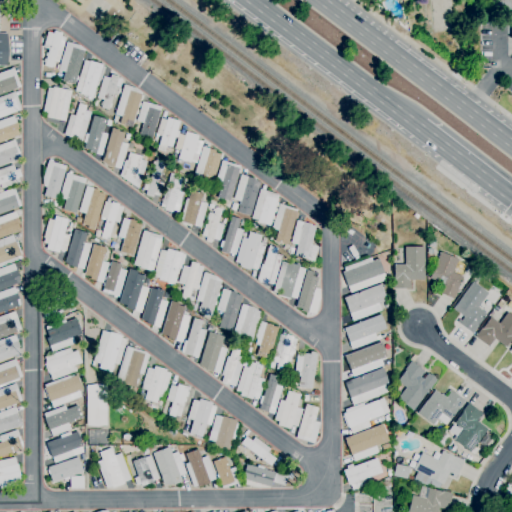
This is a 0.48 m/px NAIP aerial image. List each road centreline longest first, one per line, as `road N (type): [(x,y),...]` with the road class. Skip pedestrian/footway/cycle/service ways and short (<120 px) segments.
road 1 (trunk): [(511,146),(320,0)]
road 2 (trunk): [(242,0),(417,133)]
